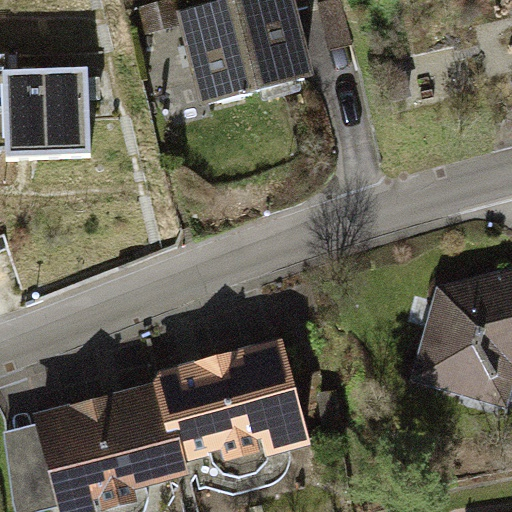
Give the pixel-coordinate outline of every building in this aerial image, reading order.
[(323,0),(292,0),(199,23),(223,118),(346,87),(323,0)] [(10,58),(0,58),(0,156),(13,156),(11,78),(10,58)] [(95,75),(11,78),(13,156),(14,167),(98,164),(95,75)] [(511,274),(448,290),(426,388),(511,410),(511,274)] [(307,432),(284,343),(162,375),(164,384),(185,464),(307,432)] [(185,464),(164,384),(36,418),(61,511),(65,511),(190,480),(185,464)]
